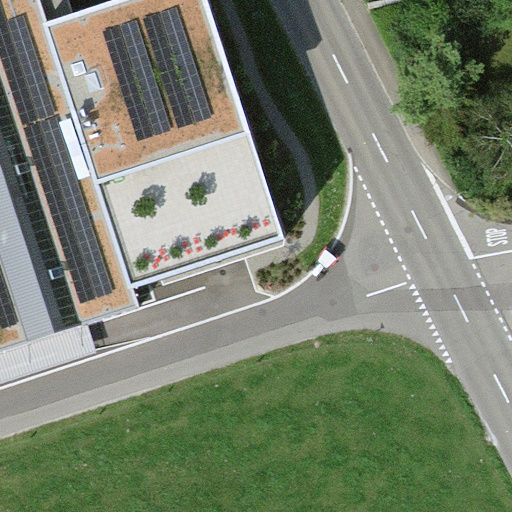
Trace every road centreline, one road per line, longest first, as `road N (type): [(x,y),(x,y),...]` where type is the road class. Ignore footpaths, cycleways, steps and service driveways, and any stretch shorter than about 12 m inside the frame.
road 1 (unclassified): [(443,271),(0,418)]
road 2 (tertiary): [(443,271),(310,0)]
road 3 (tertiary): [(511,404),(443,271)]
